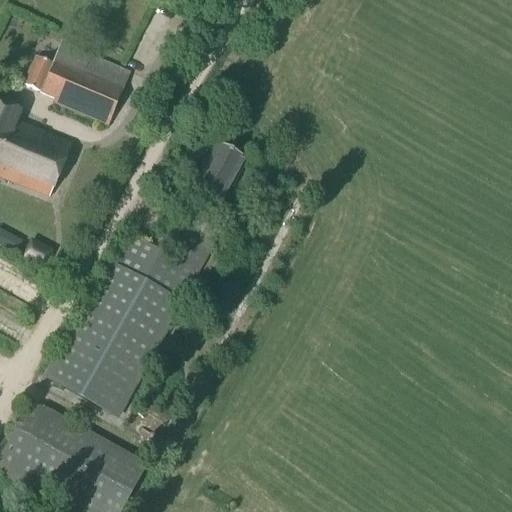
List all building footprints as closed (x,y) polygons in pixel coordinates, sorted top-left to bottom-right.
[(107,127),(129,75),(61,46),(52,66),(35,58),(22,87),(53,101),(52,104),(107,127)] [(0,105),(0,179),(49,199),(70,147),(15,125),(19,114),(0,105)] [(215,144),(191,186),(223,204),(246,162),(215,144)] [(0,247),(13,255),(20,242),(0,231),(0,247)] [(213,289),(194,279),(197,275),(212,247),(188,233),(172,261),(125,235),(46,377),(118,419),(184,299),(202,309),(213,289)] [(51,253),(31,243),(22,259),(42,270),(51,253)] [(25,413),(0,457),(0,467),(80,511),(120,511),(140,477),(25,413)]
